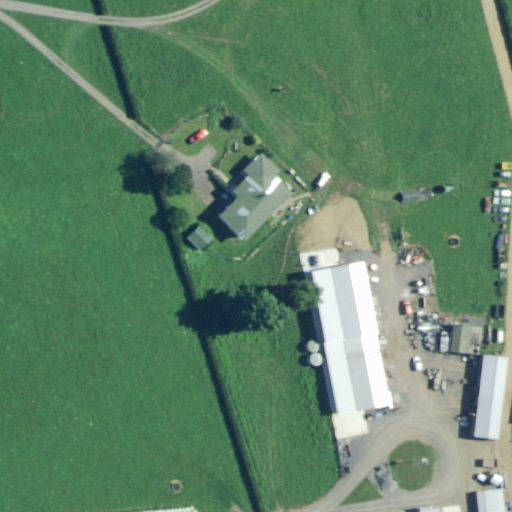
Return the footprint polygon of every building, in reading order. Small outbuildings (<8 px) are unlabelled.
[(275,170),(259,153),(242,170),(246,175),(230,191),(236,197),(217,216),(242,241),(290,194),(271,174),(275,170)] [(212,238),(200,226),(188,238),(200,250),(212,238)] [(373,333),(359,261),(325,268),(339,340),(353,411),(387,404),(373,333)] [(469,327),(442,326),(440,352),(468,353),(469,327)] [(336,345),(326,347),(328,359),(338,357),(336,345)] [(504,358),(480,356),(472,437),(495,439),(504,358)] [(502,511),(501,490),(475,492),(477,511),(502,511)]
